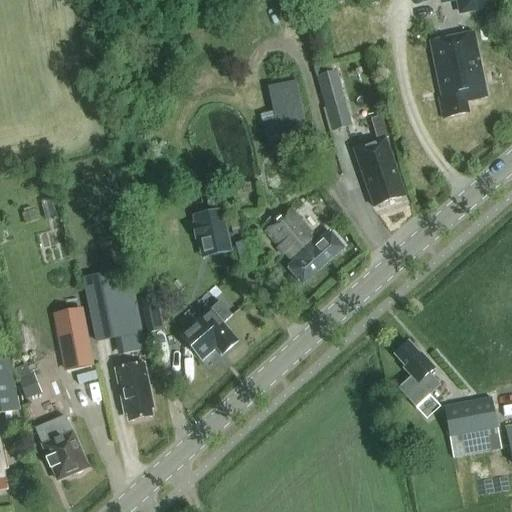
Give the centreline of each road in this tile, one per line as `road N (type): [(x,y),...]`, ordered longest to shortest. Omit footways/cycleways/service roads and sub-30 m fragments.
road 1 (tertiary): [(118,511),(511,164)]
road 2 (track): [(471,200),(432,154),(412,107),(401,60),(404,0)]
